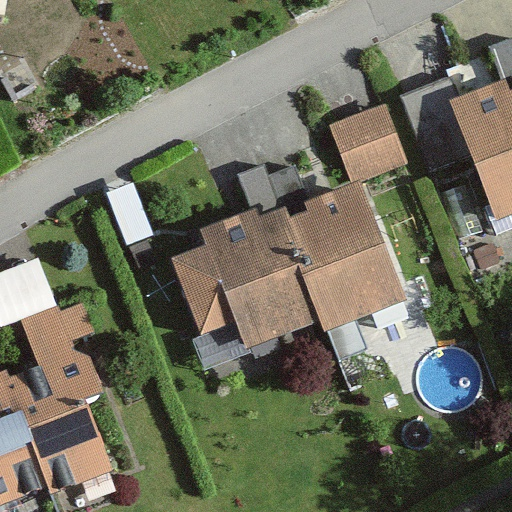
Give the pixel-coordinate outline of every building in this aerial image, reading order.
[(444,82),(447,90),(400,109),(431,183),(462,171),(488,234),(511,224),(511,49),(485,60),(487,64),(444,82)] [(382,119),(328,141),(350,194),(404,171),(382,119)] [(278,235),(315,337),(319,347),(397,319),(353,198),(298,218),(301,227),(278,235)] [(315,337),(278,235),(275,227),(254,235),(250,225),(195,245),(201,261),(169,273),(198,352),(229,340),(237,364),(315,337)] [(6,392),(43,502),(44,507),(103,487),(79,415),(94,410),(77,357),(92,352),(81,320),(59,327),(41,272),(0,286),(0,342),(16,337),(32,383),(6,392)] [(0,511),(12,511),(43,502),(6,392),(2,381),(0,381),(0,511)]
